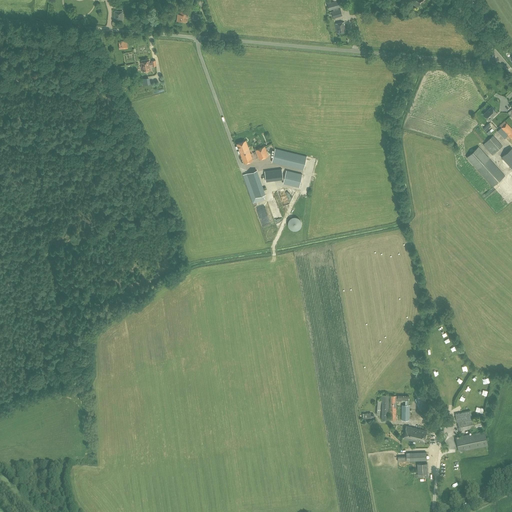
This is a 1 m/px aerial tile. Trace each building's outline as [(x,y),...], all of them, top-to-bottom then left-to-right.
[(331,11),(334,18),(342,16),(340,9),(338,9),(338,8),(340,7),(338,0),(327,3),(329,10),(333,9),(333,11),(331,11)] [(177,21),(187,22),(189,11),(180,10),(180,14),(178,14),(177,21)] [(114,21),(123,21),(123,11),(114,11),(114,21)] [(337,31),(337,33),(346,32),(344,22),(335,24),(336,25),(335,25),(337,31)] [(141,62),(142,72),(151,70),(150,65),(152,65),(152,66),(156,65),(156,60),(152,61),(152,62),(149,63),(149,61),(141,62)] [(141,79),(143,85),(151,84),(150,77),(141,79)] [(492,117),(497,112),(491,107),(483,114),(490,121),(493,118),(492,117)] [(508,135),(511,138),(511,128),(506,123),(505,121),(500,126),(501,127),(497,131),(504,138),(508,135)] [(483,144),(493,154),(502,146),(493,135),(483,144)] [(237,144),(244,164),(253,160),(246,140),(237,144)] [(255,150),(259,160),(269,156),(265,146),(255,150)] [(467,157),(493,186),(505,176),(479,146),(467,157)] [(502,157),(511,168),(511,147),(510,150),(502,157)] [(272,162),(303,169),(307,156),(275,149),(272,162)] [(282,179),(281,168),(264,170),(265,181),(282,179)] [(243,175),(253,203),(265,200),(264,196),(263,195),(266,194),(257,170),(243,175)] [(283,183),(299,187),(302,174),(286,170),(283,183)] [(288,223),(288,224),(288,225),(288,226),(289,227),(289,228),(290,228),(290,229),(291,229),(292,230),(293,230),(294,230),(295,230),(296,230),(297,230),(298,230),(298,229),(299,229),(300,228),(300,227),(301,227),(301,226),(301,225),(302,225),(302,224),(302,223),(301,222),(301,221),(301,220),(300,219),(299,219),(299,218),(298,218),(297,217),(296,217),(295,217),(294,217),(293,217),(292,217),(291,218),(290,218),(290,219),(289,219),(289,220),(288,221),(288,222),(288,223)] [(415,398),(420,409),(427,406),(422,395),(415,398)] [(401,420),(409,420),(409,405),(402,404),(401,420)] [(455,414),(456,422),(472,419),(471,411),(455,414)] [(457,423),(458,431),(483,426),(481,417),(457,423)] [(403,438),(424,443),(427,431),(406,426),(403,438)] [(456,437),(459,451),(487,445),(484,431),(456,437)] [(406,452),(406,461),(426,460),(426,452),(406,452)] [(417,464),(417,477),(428,477),(427,463),(417,464)]
